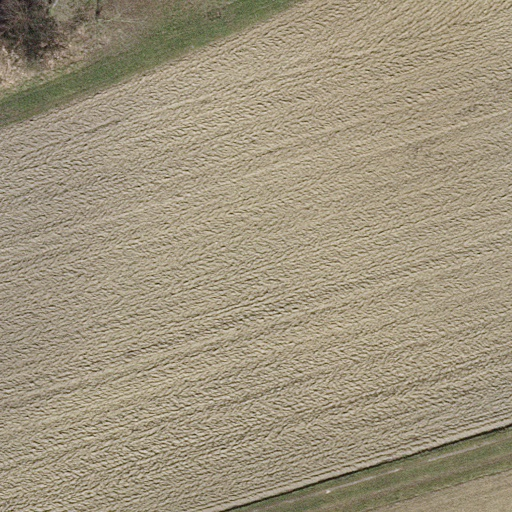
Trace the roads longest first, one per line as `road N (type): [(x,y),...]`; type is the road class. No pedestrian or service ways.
road 1 (track): [(267,0),(0,97)]
road 2 (track): [(297,511),(511,448)]
